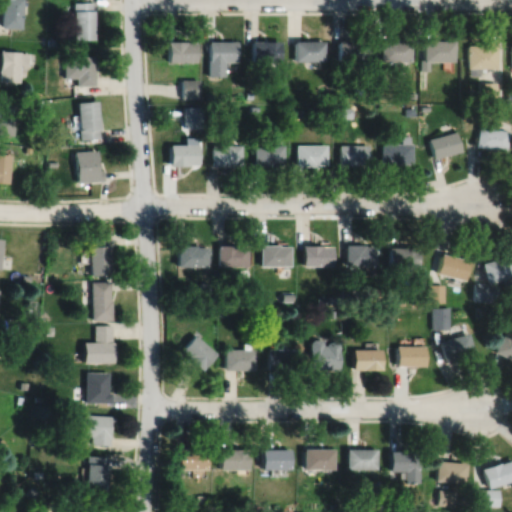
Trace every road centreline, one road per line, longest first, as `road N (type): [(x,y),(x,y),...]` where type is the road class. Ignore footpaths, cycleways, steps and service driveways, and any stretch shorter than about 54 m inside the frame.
road 1 (residential): [(141,511),(150,339),(131,0)]
road 2 (residential): [(143,206),(475,205)]
road 3 (residential): [(149,406),(477,406)]
road 4 (residential): [(131,0),(386,0)]
road 5 (residential): [(0,209),(143,206)]
